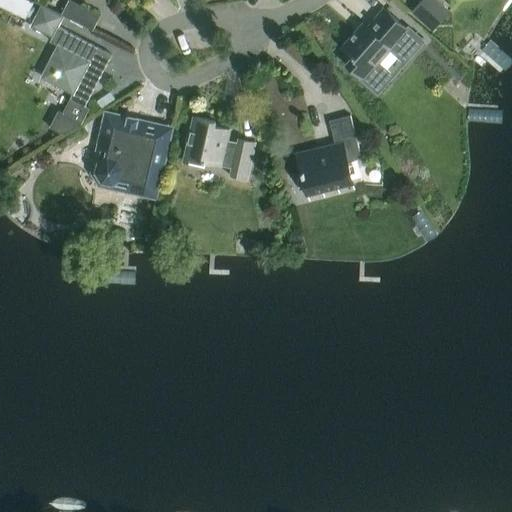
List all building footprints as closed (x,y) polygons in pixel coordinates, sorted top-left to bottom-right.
[(34,3),(27,0),(0,0),(0,4),(26,18),(34,3)] [(70,0),(69,0),(62,15),(64,16),(93,31),(101,16),(70,0)] [(437,0),(422,0),(413,11),(434,30),(450,11),(437,0)] [(58,46),(47,67),(56,72),(55,73),(57,74),(52,83),(73,94),(63,113),(59,111),(51,127),(50,126),(50,128),(64,135),(82,124),(90,109),(86,107),(103,74),(100,73),(105,63),(107,65),(113,54),(59,27),(64,16),(62,15),(42,5),(31,27),(53,38),(51,42),(58,46)] [(357,31),(343,47),(353,57),(347,64),(363,78),(377,63),(379,65),(409,30),(385,9),(362,35),(357,31)] [(98,101),(103,108),(116,99),(111,92),(98,101)] [(173,128),(137,119),(106,112),(92,174),(100,186),(157,199),(173,128)] [(189,142),(185,163),(206,167),(207,163),(233,169),(231,176),(247,180),(256,143),(239,139),(237,148),(227,145),(230,129),(215,126),(216,121),(195,116),(192,131),(189,131),(186,141),(189,142)] [(297,154),(306,191),(308,197),(354,186),(348,162),(362,158),(351,116),(330,121),(336,145),(297,154)]
